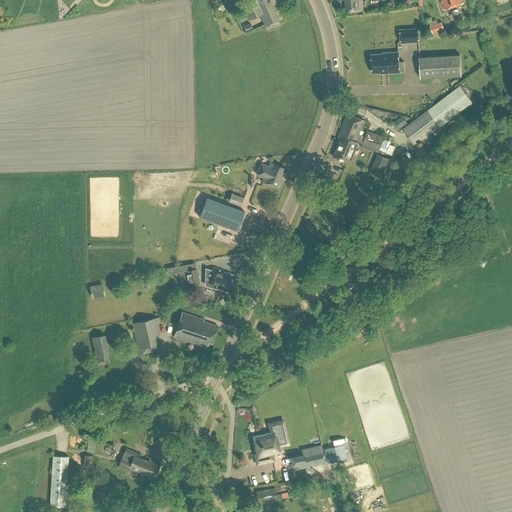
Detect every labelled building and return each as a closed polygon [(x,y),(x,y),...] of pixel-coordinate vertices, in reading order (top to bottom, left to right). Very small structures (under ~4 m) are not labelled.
[(250,0),(241,5),(248,20),(259,15),(265,27),(278,21),(269,0),(250,0)] [(346,2),(347,11),(362,9),(361,0),(342,0),(343,2),(346,2)] [(443,0),(444,1),(442,1),(444,9),(463,3),(462,0),(443,0)] [(243,25),(245,31),(252,28),(250,22),(243,25)] [(433,33),(444,29),(441,22),(430,26),(433,33)] [(418,28),(400,29),(401,42),(419,41),(418,28)] [(399,62),(398,52),(383,53),(383,54),(371,54),(372,73),(386,72),(386,73),(400,72),(400,71),(405,71),(404,61),(399,62)] [(462,76),(460,54),(419,56),(421,78),(462,76)] [(459,85),(402,128),(415,145),(426,137),(428,140),(442,129),(439,125),(471,101),(459,85)] [(339,135),(342,136),(356,141),(364,120),(347,114),(339,135)] [(379,151),(384,137),(367,131),(362,145),(379,151)] [(342,136),(335,153),(334,157),(352,164),(359,143),(356,141),(342,136)] [(377,154),(371,169),(383,174),(389,159),(377,154)] [(254,164),(248,178),(256,181),(252,190),(270,197),(281,171),(263,164),(261,167),(254,164)] [(233,203),(236,195),(231,193),(228,201),(233,203)] [(206,197),(198,216),(237,230),(244,211),(206,197)] [(243,250),(248,237),(212,223),(207,236),(243,250)] [(205,267),(204,273),(205,273),(205,285),(215,288),(214,289),(215,289),(216,287),(233,293),(238,279),(234,278),(235,275),(227,272),(227,273),(222,271),(222,270),(213,267),(213,268),(212,270),(205,267)] [(197,268),(186,270),(189,284),(200,282),(197,268)] [(217,327),(181,315),(174,337),(206,348),(208,341),(212,343),(217,327)] [(282,452),(278,434),(254,440),(256,447),(252,448),(256,465),(274,461),(272,454),(282,452)] [(86,451),(93,453),(95,440),(88,439),(86,451)] [(327,462),(344,458),(347,458),(344,444),(341,445),(324,449),(327,462)] [(125,449),(118,467),(130,472),(131,470),(142,474),(143,473),(153,477),(159,463),(148,459),(147,462),(136,457),(137,454),(125,449)] [(50,505),(65,506),(69,456),(54,455),(50,505)] [(272,501),(270,488),(256,491),(258,503),(272,501)]
